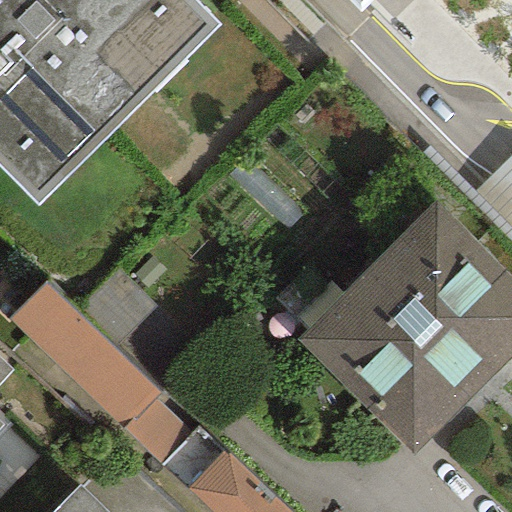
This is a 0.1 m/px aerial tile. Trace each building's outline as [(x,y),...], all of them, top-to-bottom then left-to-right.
[(0,0),(0,170),(36,206),(217,26),(190,0),(0,0)] [(323,0),(357,35),(393,0),(323,0)] [(511,227),(511,158),(476,191),(509,230),(511,227)] [(511,356),(511,285),(431,204),(295,338),(412,455),(511,356)] [(71,308),(45,283),(9,321),(156,464),(186,434),(150,399),(157,392),(71,308)] [(0,434),(7,427),(0,421),(0,381),(11,370),(0,359),(0,434)] [(288,511),(224,453),(188,489),(211,511),(288,511)] [(102,511),(80,490),(57,511),(102,511)]
